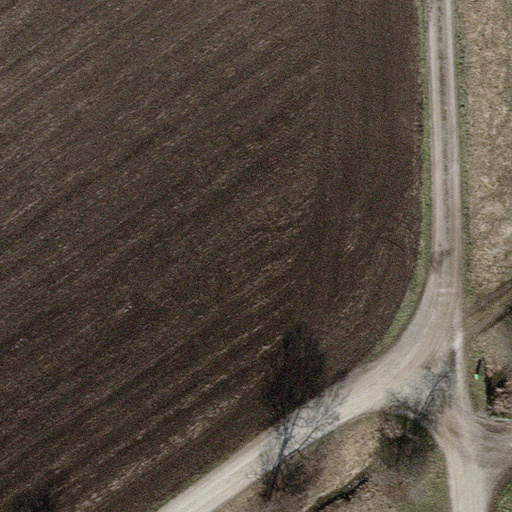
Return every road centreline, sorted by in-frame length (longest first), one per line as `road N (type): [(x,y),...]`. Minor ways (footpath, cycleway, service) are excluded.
road 1 (track): [(433,0),(447,342)]
road 2 (track): [(447,342),(191,511)]
road 3 (track): [(468,511),(447,342)]
